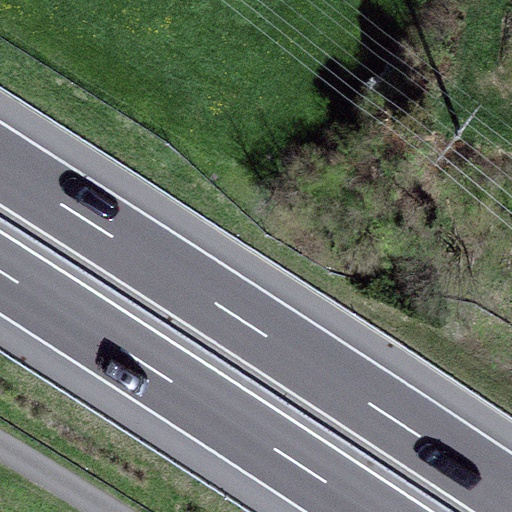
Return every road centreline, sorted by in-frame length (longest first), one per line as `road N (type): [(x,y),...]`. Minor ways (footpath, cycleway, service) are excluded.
road 1 (motorway): [(511,501),(0,169)]
road 2 (motorway): [(0,272),(368,511)]
